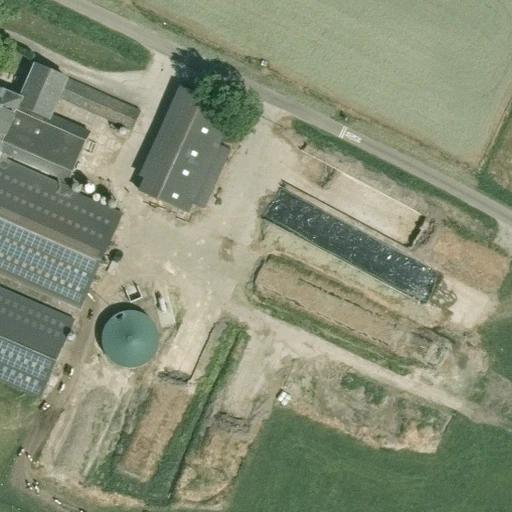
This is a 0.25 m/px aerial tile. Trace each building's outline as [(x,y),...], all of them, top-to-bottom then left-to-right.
[(0,152),(0,153),(0,160),(7,163),(8,156),(68,183),(90,134),(52,117),(59,99),(131,131),(140,112),(35,65),(21,98),(0,88),(0,152)] [(186,89),(140,192),(188,213),(234,111),(186,89)] [(0,270),(81,306),(122,214),(7,163),(0,160),(0,270)] [(0,285),(0,381),(40,399),(62,347),(75,320),(0,285)] [(155,355),(158,346),(159,337),(156,328),(151,321),(143,315),(134,313),(125,313),(116,316),(109,322),(105,330),(103,339),(104,348),(108,357),(114,363),(122,367),(132,369),(141,367),(149,362),(155,355)] [(141,439),(162,450),(211,353),(190,342),(141,439)]
